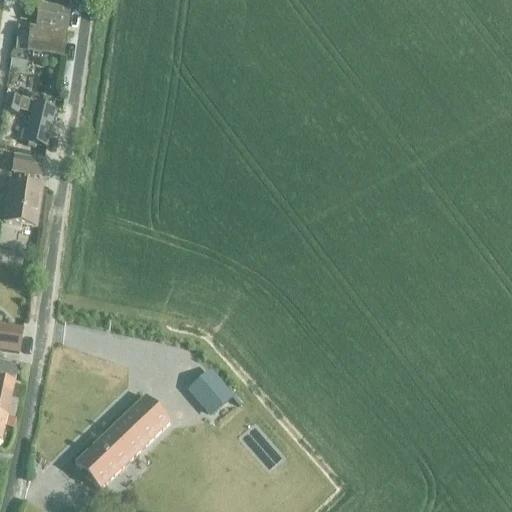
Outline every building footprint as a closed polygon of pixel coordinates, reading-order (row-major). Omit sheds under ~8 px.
[(38,17),(37,27),(66,30),(68,13),(58,12),(57,19),(38,17)] [(29,31),(27,55),(62,59),(65,35),(29,31)] [(6,100),(3,114),(14,117),(15,113),(31,116),(27,132),(21,130),(18,143),(44,149),(52,112),(33,108),(33,106),(6,100)] [(1,137),(0,140),(0,146),(9,148),(11,139),(1,137)] [(39,179),(41,164),(13,160),(11,175),(23,177),(21,188),(9,186),(3,226),(34,231),(41,191),(31,189),(32,178),(39,179)] [(0,279),(0,326),(16,328),(21,282),(0,279)] [(0,328),(0,352),(16,355),(20,331),(0,328)] [(0,363),(0,416),(6,418),(10,401),(17,367),(0,363)] [(210,375),(188,393),(211,421),(233,403),(210,375)] [(144,400),(73,468),(98,494),(169,426),(144,400)] [(6,418),(4,429),(12,431),(15,420),(6,418)]
